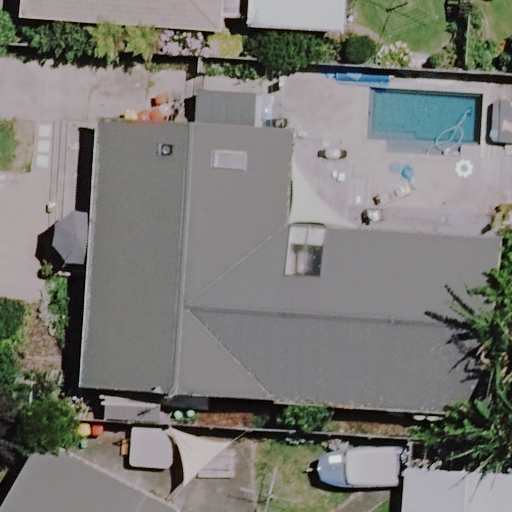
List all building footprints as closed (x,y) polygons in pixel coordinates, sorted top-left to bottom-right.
[(29,0),(28,27),(354,44),(356,0),(29,0)] [(507,79),(382,80),(383,108),(312,108),(313,197),(508,195),(507,79)] [(293,231),(297,149),(112,137),(108,218),(70,216),(67,263),(102,266),(94,397),(281,408),(286,334),(380,339),(386,237),(293,231)] [(165,511),(44,448),(28,477),(0,462),(0,511),(165,511)] [(511,511),(511,487),(411,479),(407,511),(511,511)]
